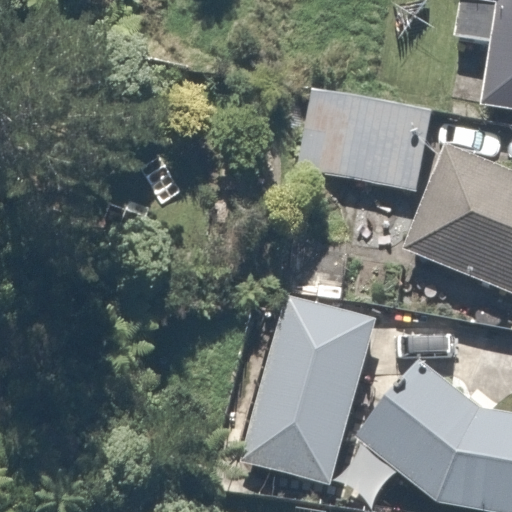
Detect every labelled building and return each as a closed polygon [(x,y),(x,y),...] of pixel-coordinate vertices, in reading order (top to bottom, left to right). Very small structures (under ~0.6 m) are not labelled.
[(511,0),(439,0),(434,32),(477,38),(468,101),(511,107),(511,0)] [(427,111),(300,87),(284,170),(411,194),(427,111)] [(511,154),(448,129),(399,248),(511,294),(511,154)] [(376,316),(281,289),(234,455),(329,482),(376,316)] [(511,511),(511,401),(452,389),(422,358),(352,428),(416,493),(511,511)]
